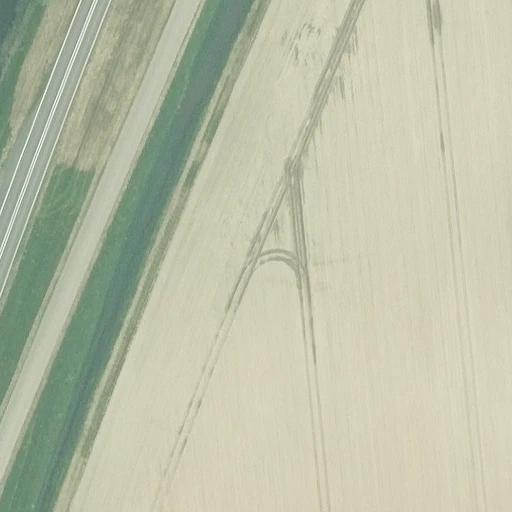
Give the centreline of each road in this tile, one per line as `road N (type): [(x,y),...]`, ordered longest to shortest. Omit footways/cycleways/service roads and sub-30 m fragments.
road 1 (unclassified): [(0,462),(187,0)]
road 2 (trunk): [(0,260),(100,0)]
